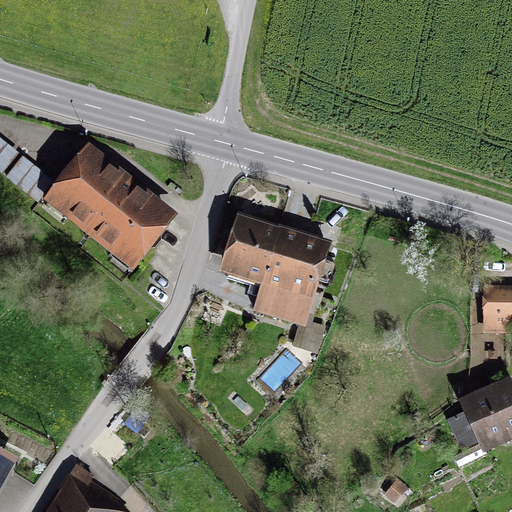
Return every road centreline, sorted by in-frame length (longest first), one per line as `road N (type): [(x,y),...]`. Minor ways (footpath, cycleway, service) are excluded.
road 1 (residential): [(28,511),(160,342),(184,297),(221,141)]
road 2 (primary): [(221,141),(511,223)]
road 3 (primary): [(0,78),(221,141)]
road 4 (residential): [(221,141),(249,0)]
